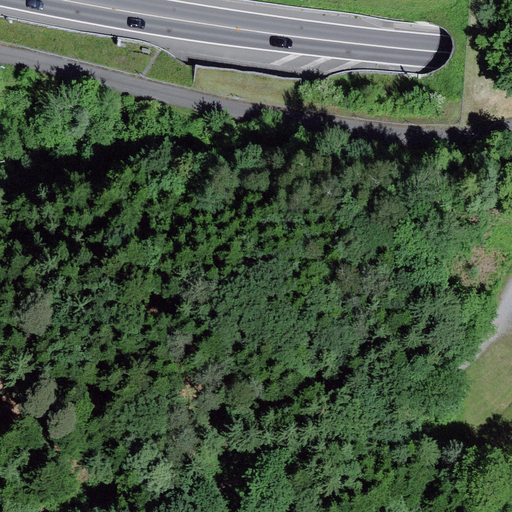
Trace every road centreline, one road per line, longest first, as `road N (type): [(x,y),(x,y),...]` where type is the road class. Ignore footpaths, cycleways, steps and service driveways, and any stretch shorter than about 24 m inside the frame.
road 1 (track): [(511,126),(372,129),(191,100),(0,56)]
road 2 (track): [(511,291),(471,363),(411,409),(75,511)]
road 3 (trunk): [(511,54),(325,41),(55,0)]
